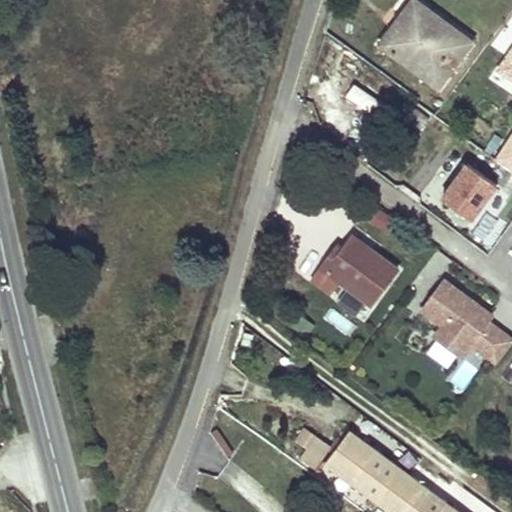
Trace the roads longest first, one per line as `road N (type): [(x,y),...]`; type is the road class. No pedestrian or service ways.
road 1 (residential): [(311,0),(225,298),(150,511)]
road 2 (tertiary): [(0,246),(66,511)]
